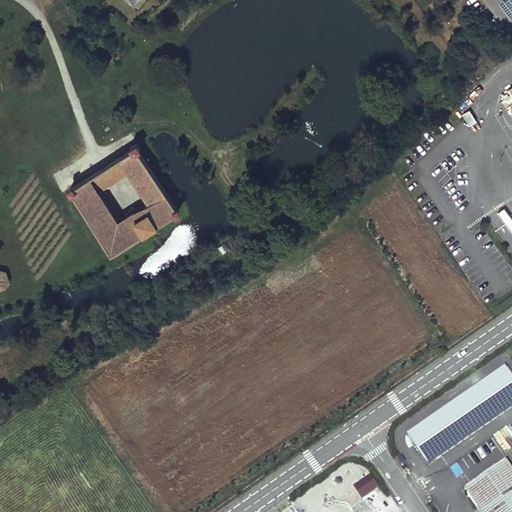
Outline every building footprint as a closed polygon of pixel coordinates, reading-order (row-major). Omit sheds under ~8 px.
[(468,125),(476,122),(471,110),(464,113),(468,125)] [(178,210),(175,206),(178,205),(173,197),(171,199),(138,149),(141,147),(137,141),(131,145),(132,148),(109,163),(104,166),(100,169),(76,185),(75,183),(70,186),(112,252),(178,210)] [(216,247),(220,253),(226,249),(222,243),(216,247)] [(0,270),(0,288),(6,286),(10,283),(7,273),(1,270),(0,270)] [(511,410),(511,377),(506,369),(407,437),(429,468),(511,410)] [(497,455),(504,451),(495,437),(488,442),(497,455)] [(465,494),(477,511),(511,511),(511,476),(506,467),(465,494)] [(371,475),(353,485),(361,499),(379,489),(371,475)]
